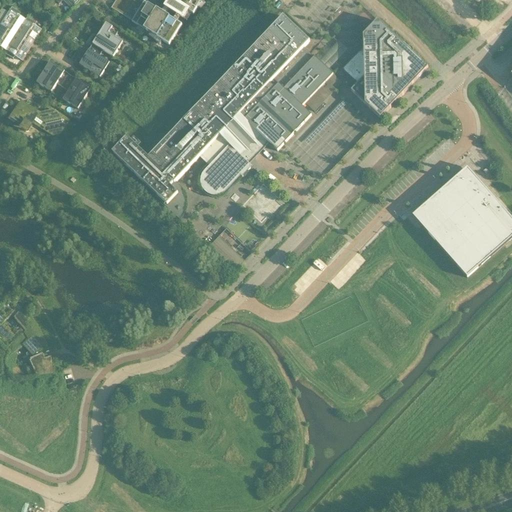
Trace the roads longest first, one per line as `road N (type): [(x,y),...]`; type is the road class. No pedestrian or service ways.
road 1 (residential): [(240,294),(270,315),(293,313),(463,146),(470,128),(446,90)]
road 2 (residential): [(58,495),(86,480),(106,387),(127,371),(168,362),(240,294)]
road 3 (residential): [(240,294),(446,90)]
